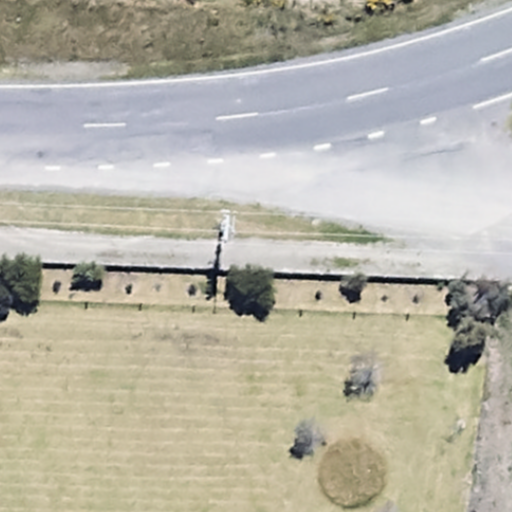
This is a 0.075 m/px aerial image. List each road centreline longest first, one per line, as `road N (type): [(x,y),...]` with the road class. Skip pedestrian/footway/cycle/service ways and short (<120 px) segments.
road 1 (tertiary): [(511,53),(372,98),(0,115)]
road 2 (track): [(0,127),(511,162)]
